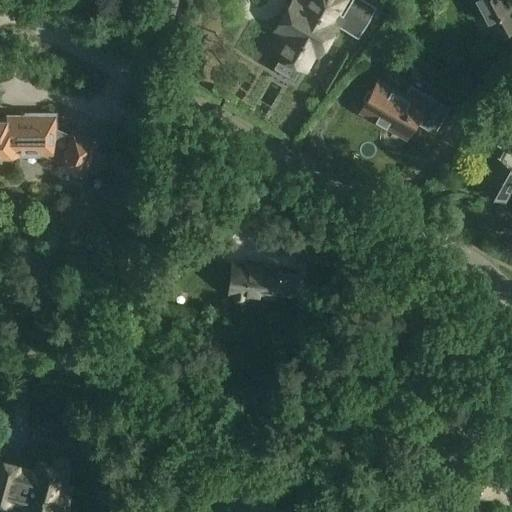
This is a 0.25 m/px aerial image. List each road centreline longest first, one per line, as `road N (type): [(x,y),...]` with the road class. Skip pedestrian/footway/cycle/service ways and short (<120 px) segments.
road 1 (track): [(511,432),(0,338)]
road 2 (unclassified): [(511,297),(475,264),(151,86)]
road 3 (unclassified): [(151,86),(0,3)]
